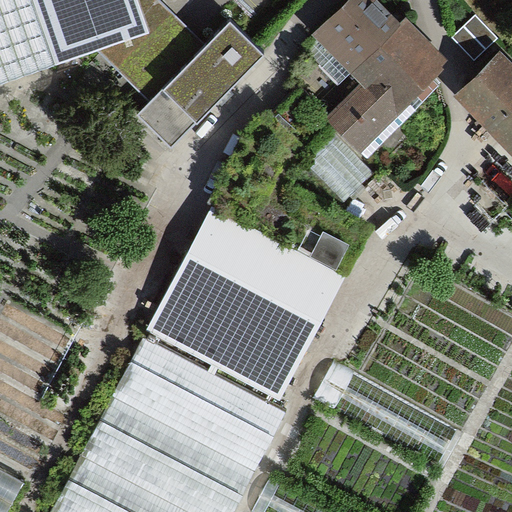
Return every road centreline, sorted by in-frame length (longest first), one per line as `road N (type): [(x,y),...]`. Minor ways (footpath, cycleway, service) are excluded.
road 1 (track): [(183,194),(27,511)]
road 2 (track): [(240,511),(342,306),(370,297),(420,220)]
road 3 (track): [(426,511),(511,351)]
